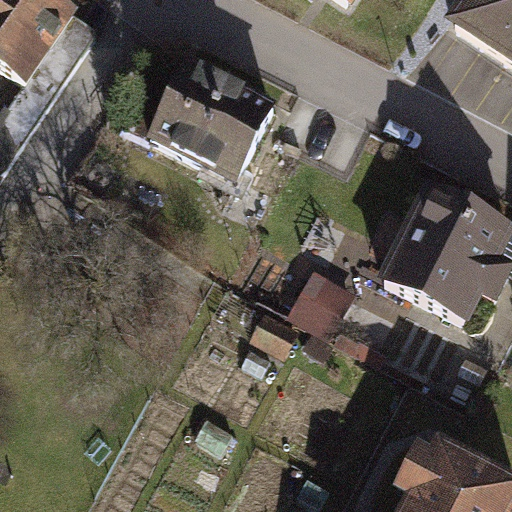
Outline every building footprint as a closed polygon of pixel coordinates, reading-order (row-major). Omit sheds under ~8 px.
[(59,46),(76,20),(46,0),(0,0),(0,72),(27,91),(7,122),(8,131),(18,149),(19,162),(84,62),(59,46)] [(332,0),(350,12),(358,0),(332,0)] [(511,0),(483,0),(459,37),(511,72),(511,0)] [(188,73),(152,146),(239,189),(275,115),(188,73)] [(436,196),(388,292),(464,330),(481,295),(497,303),(511,272),(511,265),(499,259),(511,234),(436,196)] [(362,326),(374,302),(358,293),(345,317),(362,326)] [(324,326),(296,310),(288,325),(317,340),(324,326)] [(511,511),(511,498),(432,457),(403,511),(511,511)]
